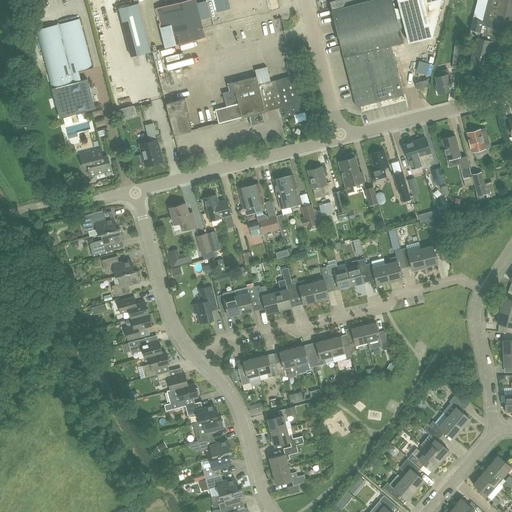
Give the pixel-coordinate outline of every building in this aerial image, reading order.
[(194,0),(187,0),(156,8),(161,27),(171,25),(176,44),(204,37),(202,27),(261,12),(261,13),(279,8),(277,0),(206,0),(206,1),(196,4),(194,0)] [(334,0),(335,0),(329,2),(331,10),(361,3),(360,0),(334,0)] [(331,10),(330,10),(343,58),(390,46),(402,43),(396,19),(401,17),(406,38),(417,41),(431,37),(440,0),(373,0),(361,3),(331,10)] [(471,69),(469,70),(470,77),(477,75),(477,77),(485,75),(485,73),(484,67),(487,67),(485,61),(487,54),(502,58),(511,19),(511,0),(477,0),(470,30),(471,30),(469,35),(478,38),(476,44),(474,44),(472,50),(474,51),(470,65),(471,69)] [(138,3),(118,8),(131,57),(150,52),(138,3)] [(79,18),(36,30),(52,89),(60,118),(71,115),(88,111),(95,109),(87,80),(80,81),(78,71),(92,67),(79,18)] [(452,64),(452,68),(459,69),(459,64),(462,40),(455,40),(452,64)] [(390,46),(343,58),(355,107),(402,95),(390,46)] [(172,66),(185,62),(184,56),(170,60),(172,66)] [(226,107),(215,109),(218,124),(241,118),(242,118),(250,116),(252,124),(264,121),(261,113),(265,112),(263,103),(280,99),(285,117),(306,111),(296,75),(292,60),(285,62),(289,76),(270,81),(266,67),(254,70),(256,76),(228,83),(230,91),(222,93),(226,107)] [(443,76),(433,78),(437,94),(448,91),(447,86),(450,85),(448,74),(447,69),(442,70),(443,76)] [(155,72),(118,81),(119,86),(131,83),(135,102),(145,99),(146,104),(162,101),(155,72)] [(427,79),(415,83),(417,89),(429,86),(427,79)] [(185,89),(186,97),(196,96),(195,88),(185,89)] [(185,98),(165,103),(169,116),(174,136),(191,131),(186,111),(188,111),(185,98)] [(150,141),(140,144),(143,154),(146,153),(149,164),(162,161),(156,140),(154,134),(156,134),(153,123),(145,125),(148,136),(150,141)] [(480,129),(466,132),(471,152),(474,151),(475,155),(478,157),(482,156),(484,152),(483,149),(485,148),(480,129)] [(455,136),(441,139),(446,159),(455,157),(460,155),(455,136)] [(426,138),(415,141),(421,163),(422,165),(423,168),(430,166),(428,161),(432,159),(429,152),(430,152),(426,138)] [(415,141),(403,145),(408,159),(411,169),(422,165),(421,163),(415,141)] [(101,149),(79,154),(83,168),(88,167),(90,176),(111,171),(109,161),(107,162),(105,157),(103,157),(101,149)] [(373,167),(368,169),(372,181),(386,177),(383,168),(388,166),(384,150),(370,154),(373,167)] [(466,156),(460,157),(463,168),(460,169),(463,179),(472,177),(466,156)] [(354,157),(338,161),(345,187),(364,182),(362,171),(359,172),(354,157)] [(322,166),(307,170),(312,188),(313,187),(316,198),(332,193),(329,183),(326,183),(322,166)] [(440,167),(431,170),(436,185),(439,184),(445,183),(440,167)] [(403,172),(392,175),(398,193),(400,193),(402,202),(411,200),(403,172)] [(481,172),(471,174),(472,176),(474,185),(477,196),(478,196),(480,205),(496,200),(491,182),(484,184),(481,172)] [(292,174),(283,177),(291,206),(301,203),(298,193),(292,174)] [(283,177),(273,180),(278,199),(281,209),(291,206),(283,177)] [(414,178),(408,180),(413,196),(419,193),(414,178)] [(258,183),(249,186),(254,205),(258,222),(262,234),(280,228),(276,216),(272,201),(265,203),(270,218),(268,219),(267,216),(263,214),(260,204),(263,203),(258,183)] [(446,185),(440,187),(443,195),(446,194),(448,193),(446,185)] [(249,186),(238,189),(243,208),(254,205),(249,186)] [(373,186),(364,189),(369,205),(377,203),(373,186)] [(340,190),(333,192),(339,213),(346,211),(340,190)] [(216,195),(204,198),(207,212),(211,211),(214,220),(230,215),(226,200),(218,202),(216,195)] [(185,204),(169,208),(173,224),(179,223),(182,230),(196,226),(193,216),(188,217),(185,204)] [(312,204),(301,207),(304,217),(301,218),(304,227),(317,223),(317,220),(314,212),(312,204)] [(435,210),(428,212),(430,219),(437,217),(435,210)] [(87,217),(81,219),(84,230),(87,231),(96,229),(98,234),(101,234),(116,230),(116,229),(113,217),(105,219),(104,213),(99,214),(87,217)] [(282,214),(276,216),(280,228),(282,237),(289,235),(282,214)] [(257,220),(247,223),(249,231),(251,237),(261,234),(260,228),(257,220)] [(90,243),(89,245),(92,255),(93,255),(99,253),(106,251),(111,250),(113,250),(111,243),(122,240),(119,229),(119,228),(116,229),(116,230),(101,234),(102,240),(90,243)] [(389,238),(396,236),(394,229),(387,231),(389,238)] [(55,231),(49,234),(54,245),(60,242),(55,231)] [(209,234),(206,234),(211,251),(215,250),(220,249),(216,232),(209,234)] [(206,233),(196,236),(201,254),(210,252),(211,252),(211,251),(206,234),(206,233)] [(433,246),(420,249),(424,266),(437,263),(435,254),(440,252),(447,250),(442,234),(436,236),(437,240),(431,242),(433,246)] [(358,238),(352,240),(356,254),(362,253),(358,238)] [(306,262),(328,255),(327,251),(322,252),(320,248),(303,254),(306,262)] [(397,261),(385,264),(389,282),(402,279),(399,269),(405,268),(404,262),(400,249),(401,249),(400,248),(394,250),(397,261)] [(401,249),(400,249),(404,262),(409,260),(412,270),(424,266),(420,249),(408,252),(407,248),(401,249)] [(117,257),(101,261),(104,270),(113,268),(115,276),(118,276),(117,275),(134,271),(131,259),(118,263),(117,257)] [(222,259),(217,260),(219,272),(225,270),(222,259)] [(352,266),(347,268),(351,285),(363,282),(361,273),(367,271),(365,264),(364,259),(358,260),(351,261),(352,266)] [(334,263),(326,265),(326,266),(327,268),(330,280),(335,279),(338,289),(351,285),(347,268),(338,270),(336,265),(334,263)] [(365,264),(367,271),(368,277),(374,275),(376,285),(389,282),(385,264),(372,267),(371,263),(365,264)] [(323,280),(311,283),(315,300),(328,297),(325,288),(331,286),(330,280),(327,268),(326,266),(320,268),(323,280)] [(280,291),(274,292),(279,310),(291,307),(288,297),(295,296),(291,283),(292,283),(291,279),(288,268),(281,269),(284,279),(278,281),(280,291)] [(120,284),(111,286),(114,296),(129,292),(127,286),(140,283),(136,271),(134,271),(117,275),(118,276),(120,284)] [(292,283),(291,283),(295,296),(300,294),(302,304),(315,300),(311,283),(305,285),(304,280),(298,282),(292,283)] [(253,287),(256,299),(257,305),(263,303),(265,313),(279,310),(274,292),(268,294),(265,285),(260,286),(259,285),(253,287)] [(205,302),(192,305),(194,313),(197,312),(199,323),(213,320),(211,310),(217,309),(211,286),(199,289),(201,299),(204,298),(205,302)] [(248,293),(236,296),(241,313),(252,310),(250,301),(256,299),(253,287),(253,286),(247,287),(248,292),(248,293)] [(222,295),(216,296),(219,308),(225,307),(227,317),(241,313),(236,296),(234,290),(222,293),(222,295)] [(129,298),(116,302),(120,314),(128,312),(130,319),(148,314),(145,302),(135,305),(133,298),(129,299),(129,298)] [(511,299),(503,298),(500,310),(511,313),(511,299)] [(511,313),(500,310),(497,323),(509,326),(508,333),(511,333),(511,313)] [(132,326),(124,328),(127,341),(139,338),(137,330),(151,326),(148,314),(130,319),(132,326)] [(376,322),(363,325),(367,341),(369,348),(376,346),(381,345),(383,350),(389,349),(387,342),(384,330),(378,332),(376,322)] [(353,338),(347,340),(348,344),(349,344),(351,352),(356,350),(355,345),(367,341),(363,325),(350,329),(353,338)] [(340,336),(328,339),(332,355),(340,353),(345,352),(346,358),(352,357),(351,352),(349,344),(348,344),(343,346),(340,336)] [(128,343),(121,344),(123,353),(130,351),(131,354),(142,351),(144,358),(148,357),(162,353),(161,352),(158,341),(145,344),(143,338),(128,342),(128,343)] [(318,352),(312,354),(315,366),(326,363),(325,357),(332,355),(328,339),(315,343),(318,352)] [(511,339),(503,340),(503,353),(511,352),(511,339)] [(107,340),(101,342),(103,349),(109,347),(107,340)] [(304,346),(292,349),(298,374),(306,372),(305,371),(310,369),(310,367),(315,366),(312,354),(306,355),(304,346)] [(281,362),(276,363),(279,375),(279,377),(285,376),(285,377),(287,376),(290,377),(294,376),(296,374),(298,374),(292,349),(279,352),(281,362)] [(146,365),(141,366),(143,371),(145,377),(153,375),(157,374),(155,368),(169,364),(166,352),(165,351),(161,352),(162,353),(148,357),(150,364),(146,365)] [(511,352),(503,353),(504,366),(511,365),(511,352)] [(267,355),(255,358),(259,374),(267,373),(268,378),(279,375),(276,363),(270,365),(267,355)] [(245,371),(239,373),(242,385),(248,383),(250,383),(250,381),(260,378),(259,374),(255,358),(242,361),(245,371)] [(169,371),(157,374),(159,381),(160,385),(168,383),(170,390),(187,386),(187,385),(184,373),(171,377),(169,371)] [(170,390),(166,391),(168,398),(170,405),(171,409),(185,406),(183,400),(193,397),(197,396),(197,394),(198,394),(197,388),(195,388),(194,384),(194,383),(187,385),(187,386),(170,390)] [(321,388),(309,391),(311,397),(322,394),(321,388)] [(135,390),(128,394),(131,400),(138,395),(135,390)] [(295,394),(288,395),(290,403),(297,401),(295,394)] [(456,407),(447,417),(461,428),(469,418),(461,412),(466,407),(453,396),(449,401),(456,407)] [(194,404),(185,406),(187,416),(197,413),(199,421),(219,416),(217,411),(216,411),(214,405),(202,408),(200,402),(194,403),(194,404)] [(262,402),(248,406),(250,413),(264,409),(262,402)] [(276,417),(266,420),(270,433),(286,429),(284,421),(287,420),(286,416),(296,414),(294,407),(281,410),(275,412),(276,417)] [(199,422),(192,423),(195,431),(197,441),(198,441),(213,437),(211,431),(223,428),(221,421),(223,421),(222,416),(220,416),(219,416),(199,421),(199,422)] [(432,421),(428,425),(439,435),(443,430),(453,438),(461,428),(447,417),(439,427),(432,421)] [(428,425),(424,430),(435,440),(427,449),(440,461),(449,451),(436,439),(439,435),(428,425)] [(286,429),(270,433),(273,446),(289,442),(290,447),(291,447),(296,446),(296,445),(304,443),(302,436),(292,438),(291,434),(288,435),(286,429)] [(213,437),(198,441),(201,451),(210,449),(212,457),(228,453),(231,453),(227,440),(215,443),(214,437),(213,437)] [(164,441),(157,445),(159,450),(167,446),(164,441)] [(389,443),(385,449),(390,454),(395,448),(389,443)] [(284,455),(269,459),(272,472),(288,467),(286,460),(289,459),(288,455),(298,453),(296,446),(291,447),(290,447),(282,449),(284,455)] [(416,448),(408,458),(419,468),(423,463),(432,471),(440,461),(427,449),(423,454),(416,448)] [(204,474),(193,477),(194,481),(205,478),(220,474),(219,468),(231,465),(228,453),(212,457),(209,457),(200,460),(202,468),(204,474)] [(498,455),(489,466),(502,477),(511,466),(498,455)] [(408,458),(399,468),(406,474),(402,478),(415,490),(424,480),(415,472),(419,468),(408,458)] [(179,466),(171,468),(173,476),(181,474),(179,466)] [(489,466),(481,475),(495,486),(499,482),(502,484),(505,480),(502,477),(489,466)] [(288,467),(272,472),(276,485),(291,481),(292,486),(297,485),(306,483),(303,475),(296,476),(295,472),(290,474),(288,467)] [(387,482),(382,487),(394,497),(398,492),(407,500),(415,490),(402,478),(397,474),(393,479),(389,484),(387,482)] [(221,475),(205,479),(208,489),(217,487),(219,495),(222,494),(237,489),(234,478),(222,481),(221,475)] [(481,475),(473,484),(487,496),(490,492),(495,486),(481,475)] [(360,478),(353,486),(358,490),(365,482),(360,478)] [(511,485),(505,480),(502,484),(511,492),(511,485)] [(297,486),(287,488),(288,495),(299,492),(297,486)] [(224,502),(218,504),(220,509),(220,511),(227,511),(233,510),(232,504),(243,501),(240,488),(237,489),(222,494),(224,502)] [(378,501),(370,511),(371,511),(391,511),(388,509),(393,503),(380,492),(375,498),(378,501)] [(494,496),(491,500),(497,505),(500,501),(494,496)] [(461,498),(454,507),(459,511),(472,511),(475,510),(461,498)] [(340,500),(336,505),(341,509),(345,504),(340,500)]
